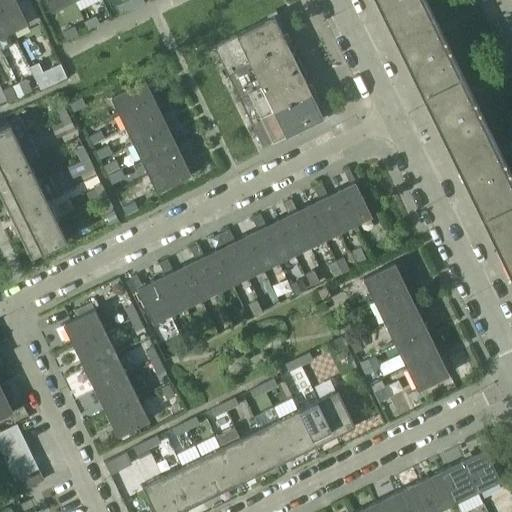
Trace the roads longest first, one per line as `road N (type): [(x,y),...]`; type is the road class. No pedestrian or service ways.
road 1 (residential): [(391,121),(7,308),(99,511)]
road 2 (residential): [(258,511),(511,392)]
road 3 (residential): [(511,360),(391,121)]
road 4 (residential): [(391,121),(336,0)]
